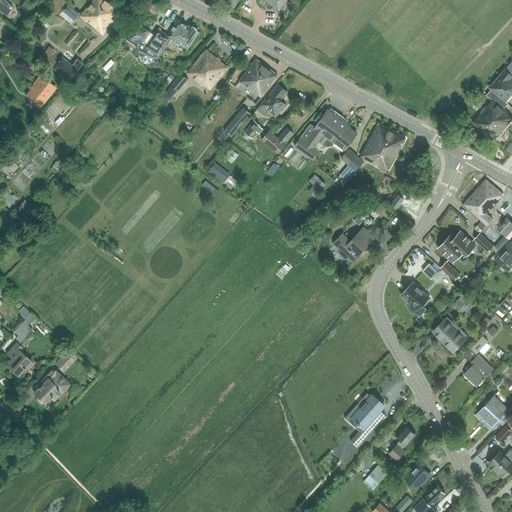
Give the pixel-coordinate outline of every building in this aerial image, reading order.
[(0,0),(0,10),(6,15),(13,7),(4,0),(0,0)] [(106,0),(93,0),(80,17),(102,35),(120,13),(115,8),(116,7),(106,0)] [(286,0),(263,0),(278,11),(286,0)] [(71,3),(64,12),(75,21),(80,14),(73,8),(75,6),(71,3)] [(147,30),(136,46),(137,46),(139,43),(140,44),(138,47),(141,61),(151,67),(156,66),(158,62),(158,57),(155,56),(156,55),(159,57),(167,45),(173,49),(177,42),(187,49),(199,32),(189,25),(188,26),(179,20),(168,36),(158,29),(149,43),(142,38),(147,30)] [(126,39),(136,46),(147,30),(136,23),(126,39)] [(46,50),(39,58),(52,68),(52,67),(57,62),(50,57),(52,55),(55,51),(49,46),(46,50)] [(203,84),(210,89),(227,68),(206,51),(187,74),(202,86),(203,84)] [(57,62),(52,67),(68,80),(76,69),(81,63),(76,59),(71,65),(61,57),(57,62)] [(255,92),(261,97),(278,75),(256,59),(239,82),(254,93),(255,92)] [(492,100),(473,122),(494,141),(511,119),(511,116),(500,106),(505,101),(506,102),(511,94),(511,82),(510,80),(511,77),(511,75),(505,70),(490,88),(491,90),(486,95),(492,100)] [(172,85),(165,93),(171,98),(177,90),(178,91),(188,79),(181,74),(172,85)] [(25,96),(40,108),(52,92),(51,91),(54,87),(39,75),(32,84),(33,85),(25,96)] [(260,107),(257,110),(264,116),(268,111),(275,117),(285,104),(280,100),(287,92),(278,84),(260,107)] [(224,130),(231,136),(251,112),(244,106),(224,130)] [(100,107),(97,112),(102,116),(105,111),(100,107)] [(310,125),(294,147),(313,160),(321,150),(320,150),(324,145),(326,146),(332,146),(334,143),(344,151),(357,134),(347,126),(348,124),(346,122),(347,121),(331,109),(329,111),(328,110),(315,128),(310,125)] [(59,116),(55,121),(58,124),(63,119),(59,116)] [(253,120),(244,132),(253,138),(258,132),(259,133),(263,129),(258,125),(259,125),(253,120)] [(122,124),(120,127),(126,132),(129,129),(122,124)] [(381,166),(389,170),(406,139),(379,124),(361,157),(381,168),(381,166)] [(267,133),(261,139),(262,140),(265,143),(278,154),(287,143),(285,142),(293,133),(287,128),(278,138),(273,134),(269,131),(267,133)] [(342,160),(348,165),(356,155),(351,150),(342,160)] [(344,170),(340,175),(348,181),(356,172),(355,172),(360,166),(364,162),(356,155),(348,165),(344,170)] [(53,166),(50,169),(55,174),(61,167),(55,161),(52,165),(53,166)] [(207,173),(221,183),(225,176),(212,166),(207,173)] [(309,180),(314,184),(319,178),(314,174),(312,178),(312,177),(309,180)] [(320,178),(308,191),(314,197),(322,188),(324,190),(327,187),(325,185),(326,184),(320,178)] [(486,179),(463,204),(480,220),(481,220),(486,225),(487,225),(493,219),(488,214),(500,201),(497,198),(502,193),(486,179)] [(6,191),(0,197),(0,199),(7,205),(9,207),(17,198),(7,189),(6,191)] [(370,193),(358,208),(365,214),(371,207),(378,213),(384,206),(370,193)] [(404,199),(398,195),(391,204),(397,208),(404,199)] [(25,200),(18,209),(21,212),(29,203),(25,200)] [(369,217),(363,223),(368,228),(375,222),(369,217)] [(499,229),(510,239),(511,236),(511,223),(507,219),(499,229)] [(477,225),(474,228),(480,233),(483,230),(482,229),(477,225)] [(342,252),(339,254),(344,259),(346,259),(348,256),(353,261),(375,238),(363,227),(350,240),(343,233),(333,243),(342,252)] [(455,237),(451,242),(462,252),(466,256),(476,246),(460,231),(455,237)] [(480,233),(474,239),(487,252),(491,248),(493,245),(481,234),(480,233)] [(462,252),(451,242),(447,238),(438,249),(453,263),(462,252)] [(511,241),(498,257),(503,260),(507,263),(511,257),(511,241)] [(444,265),(441,268),(454,280),(456,278),(457,277),(460,275),(446,262),(444,265)] [(429,263),(422,270),(431,279),(438,271),(429,263)] [(439,271),(434,276),(439,281),(444,275),(439,271)] [(421,305),(429,297),(412,282),(401,295),(411,304),(409,306),(409,308),(413,312),(416,312),(420,315),(426,309),(421,305)] [(469,300),(464,294),(454,304),(459,310),(469,300)] [(15,338),(20,342),(37,323),(28,315),(14,331),(17,335),(15,338)] [(444,320),(433,331),(453,350),(464,339),(451,326),(454,323),(447,317),(444,320)] [(493,327),(488,332),(493,337),(498,331),(493,327)] [(470,348),(476,353),(488,341),(482,335),(470,348)] [(34,363),(31,361),(20,350),(23,348),(17,343),(7,354),(13,358),(6,365),(17,375),(23,368),(27,371),(34,363)] [(53,363),(63,372),(78,357),(68,347),(53,363)] [(494,369),(479,354),(472,362),(474,364),(464,374),(477,386),(494,369)] [(51,369),(33,388),(36,391),(34,392),(45,402),(50,396),(54,400),(70,383),(56,370),(54,372),(51,369)] [(367,393),(349,414),(358,422),(357,423),(358,424),(359,423),(363,427),(351,441),(357,447),(386,415),(380,410),(384,406),(384,405),(383,406),(379,403),(380,402),(372,395),(371,397),(367,393)] [(511,404),(508,408),(495,396),(478,413),(492,426),(504,413),(508,417),(511,412),(511,404)] [(496,436),(502,442),(511,431),(505,425),(496,436)] [(389,453),(397,460),(405,451),(402,449),(416,433),(408,426),(398,438),(400,440),(397,444),(389,453)] [(500,452),(489,463),(503,476),(511,467),(511,452),(510,450),(505,456),(500,452)] [(382,461),(364,482),(373,490),(391,469),(382,461)] [(412,471),(407,477),(407,478),(417,487),(423,480),(429,474),(417,463),(411,470),(412,471)] [(414,507),(413,508),(414,508),(417,511),(432,511),(434,510),(435,510),(435,509),(431,506),(445,493),(445,494),(445,493),(438,485),(437,485),(437,486),(424,498),(423,498),(424,498),(414,507)] [(396,507),(401,511),(402,511),(413,500),(407,495),(396,507)] [(389,511),(386,509),(386,508),(380,503),(372,511),(389,511)]
